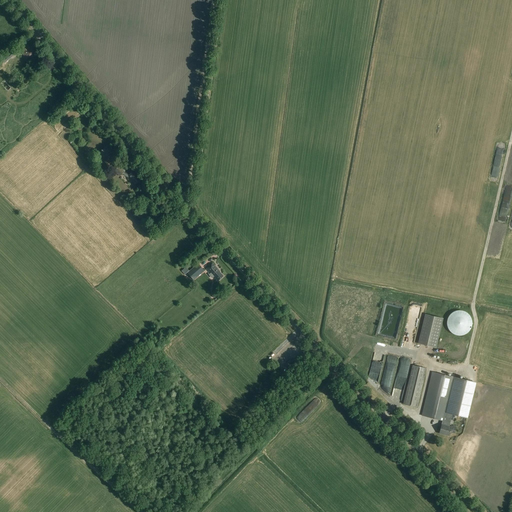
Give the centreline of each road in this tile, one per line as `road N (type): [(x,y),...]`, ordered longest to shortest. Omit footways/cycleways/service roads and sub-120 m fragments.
road 1 (unclassified): [(479,511),(203,227),(9,0)]
road 2 (track): [(182,202),(213,0)]
